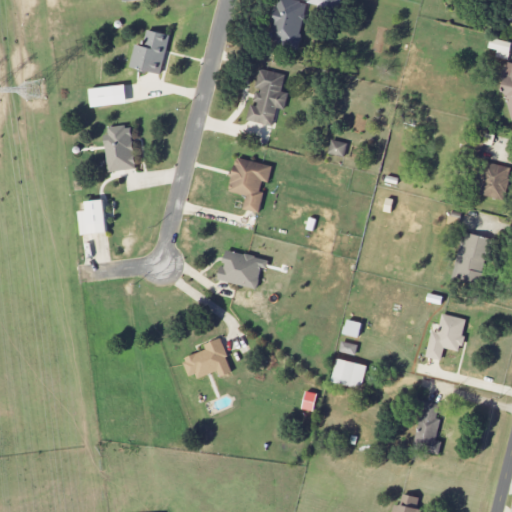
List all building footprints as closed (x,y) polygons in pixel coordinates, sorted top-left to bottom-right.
[(292,0),(280,0),(273,36),(299,42),(308,3),(292,0)] [(343,0),(307,0),(307,2),(338,14),(343,0)] [(172,36),(149,30),(145,47),(137,45),(131,68),(162,75),(172,36)] [(497,58),(510,61),(511,51),(511,42),(492,39),(490,49),(498,51),(497,58)] [(511,64),(507,64),(503,87),(511,120),(511,64)] [(275,127),(278,109),(286,111),(289,94),(283,93),(286,76),(260,70),(256,91),(257,91),(255,105),(252,104),(249,122),(275,127)] [(127,85),(91,91),(94,109),(130,103),(127,85)] [(109,172),(137,170),(134,126),(107,128),(109,172)] [(349,144),(333,141),(330,155),(346,158),(349,144)] [(261,214),(266,193),(262,192),(264,182),(270,184),(274,167),(238,159),(230,192),(248,196),(245,210),(261,214)] [(508,200),(511,167),(482,163),(478,196),(508,200)] [(386,212),(393,214),(396,200),(388,199),(386,212)] [(88,203),(88,211),(81,212),(83,236),(109,234),(107,201),(88,203)] [(453,281),(479,287),(490,239),(464,233),(453,281)] [(220,281),(259,290),(264,268),(268,269),(270,261),(228,251),(225,267),(223,267),(220,281)] [(469,320),(444,315),(439,333),(433,332),(427,358),(443,361),(445,349),(462,353),(469,320)] [(345,336),(362,338),(364,323),(347,321),(345,336)] [(219,372),(222,379),(235,374),(222,340),(206,346),(208,351),(184,360),(191,376),(197,373),(199,380),(219,372)] [(341,353),(356,357),(359,347),(343,342),(341,353)] [(370,367),(340,360),(334,383),(364,391),(370,367)] [(316,413),(319,395),(307,392),(304,410),(316,413)] [(414,450),(440,456),(443,443),(436,441),(444,408),(423,403),(417,428),(419,428),(414,450)] [(423,511),(424,510),(419,509),(421,499),(404,495),(401,508),(396,506),(394,511),(423,511)]
